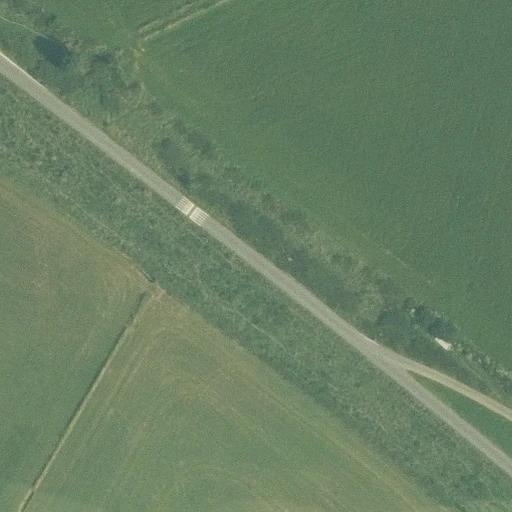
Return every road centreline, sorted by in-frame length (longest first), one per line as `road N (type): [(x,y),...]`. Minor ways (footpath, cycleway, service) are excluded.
road 1 (unclassified): [(382,360),(0,64)]
road 2 (unclassified): [(511,469),(382,360)]
road 3 (unclassified): [(511,415),(417,365),(382,360)]
